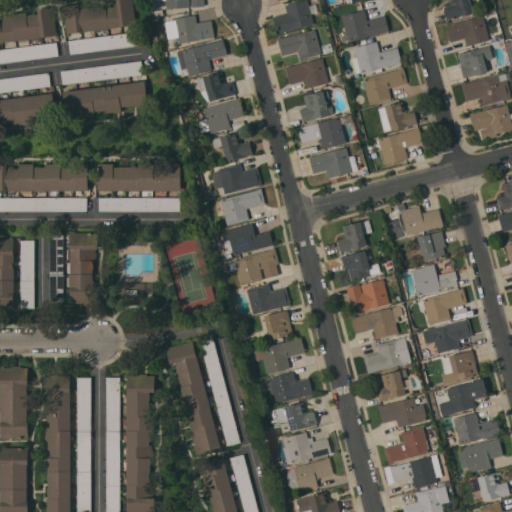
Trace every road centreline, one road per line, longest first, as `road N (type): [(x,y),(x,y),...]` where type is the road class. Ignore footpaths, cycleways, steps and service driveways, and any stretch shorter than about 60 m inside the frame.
road 1 (residential): [(376,511),(244,6)]
road 2 (residential): [(511,369),(415,0)]
road 3 (residential): [(511,156),(300,214)]
